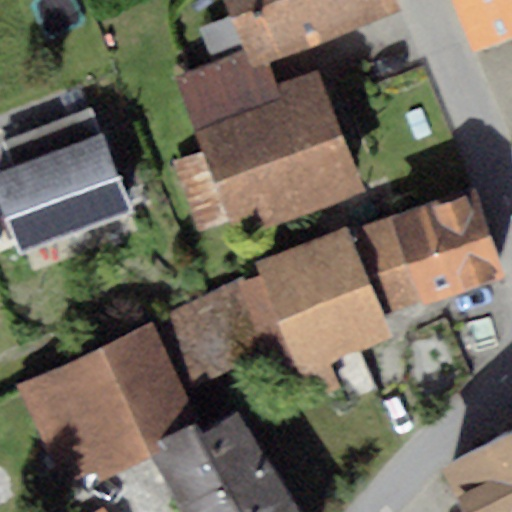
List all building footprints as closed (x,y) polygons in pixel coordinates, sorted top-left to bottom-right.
[(397,0),(225,0),(245,51),(251,67),(267,61),(401,10),(397,0)] [(511,0),(464,0),(480,41),(511,28),(511,0)] [(174,78),(202,152),(172,163),(199,234),(227,223),(234,240),(366,190),(319,68),(276,85),(267,61),(251,67),(245,51),(174,78)] [(2,141),(12,168),(103,134),(93,108),(2,141)] [(12,168),(0,171),(0,213),(16,257),(132,214),(103,134),(12,168)] [(478,194),(366,235),(396,318),(508,277),(478,194)] [(269,286),(192,318),(223,393),(299,361),(318,405),(345,394),(333,366),(398,339),(352,227),(260,266),(269,286)] [(161,326),(31,395),(79,487),(210,419),(161,326)] [(295,511),(238,412),(153,461),(182,511),(295,511)] [(511,511),(511,429),(442,461),(465,511),(511,511)]
